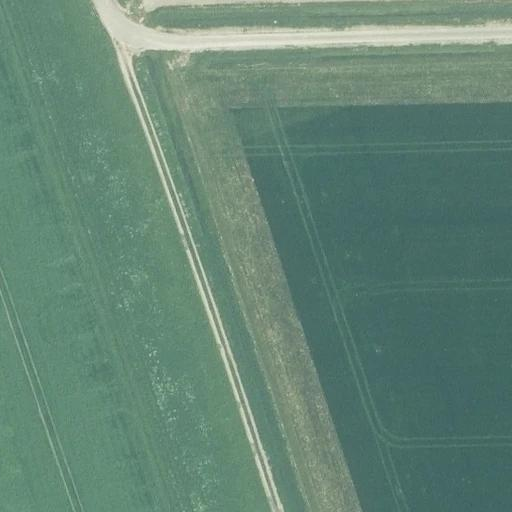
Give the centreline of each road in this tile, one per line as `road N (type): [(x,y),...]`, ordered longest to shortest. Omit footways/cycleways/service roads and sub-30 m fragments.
road 1 (track): [(116,34),(282,511)]
road 2 (unclassified): [(511,37),(158,45),(116,34),(103,0)]
